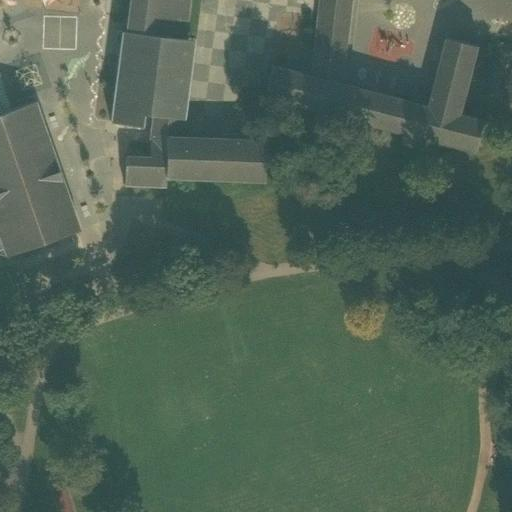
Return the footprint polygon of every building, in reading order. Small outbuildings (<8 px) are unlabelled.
[(129,0),(125,32),(164,37),(184,39),(188,0),(129,0)] [(322,0),(314,77),(328,81),(337,0),(322,0)] [(337,0),(328,81),(344,85),(352,0),(337,0)] [(153,115),(168,117),(178,46),(163,44),(164,37),(125,32),(121,31),(109,122),(140,126),(142,114),(153,115)] [(184,39),(164,37),(163,44),(178,46),(168,117),(182,119),(192,40),(184,39)] [(344,85),(328,81),(314,77),(272,66),(264,97),(407,134),(405,144),(421,148),(424,138),(479,152),(486,121),(462,115),(480,46),(449,38),(432,107),(344,85)] [(0,113),(11,110),(0,77),(0,113)] [(11,110),(0,113),(0,250),(4,249),(7,256),(77,231),(33,102),(11,110)] [(166,137),(168,117),(153,115),(150,137),(166,137)] [(183,119),(182,119),(168,117),(166,137),(181,138),(183,119)] [(181,138),(166,137),(150,137),(150,158),(124,157),(123,186),(165,187),(165,178),(264,181),(265,141),(181,138)]
